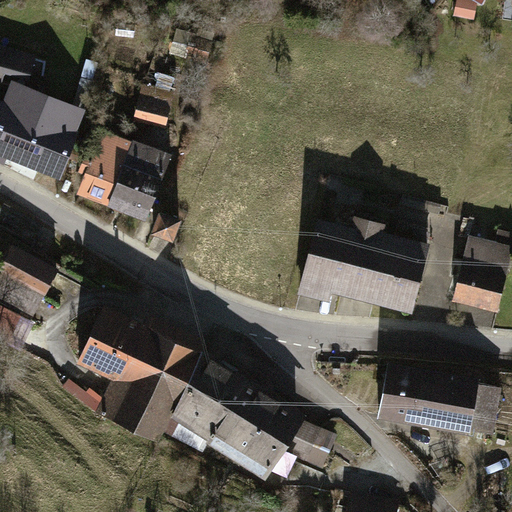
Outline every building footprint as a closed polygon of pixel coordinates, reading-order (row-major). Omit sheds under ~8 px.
[(211,57),(216,37),(181,29),(177,50),(211,57)] [(44,57),(0,42),(0,76),(33,88),(44,57)] [(85,133),(2,100),(0,105),(0,151),(67,178),(85,133)] [(181,159),(106,128),(79,193),(154,224),(181,159)] [(67,235),(6,205),(0,216),(0,228),(56,257),(67,235)] [(194,224),(173,215),(164,236),(185,245),(194,224)] [(364,228),(328,220),(311,291),(427,318),(443,246),(396,235),(399,225),(367,218),(364,228)] [(511,294),(511,244),(478,236),(462,300),(508,312),(511,294)] [(17,246),(0,277),(0,301),(41,324),(69,274),(17,246)] [(209,354),(115,306),(83,366),(116,382),(102,408),(162,443),(175,418),(272,479),(292,456),(326,470),(341,433),(292,410),(297,402),(209,354)] [(509,387),(400,363),(388,419),(497,443),(509,387)] [(401,511),(404,501),(356,488),(349,511),(401,511)]
